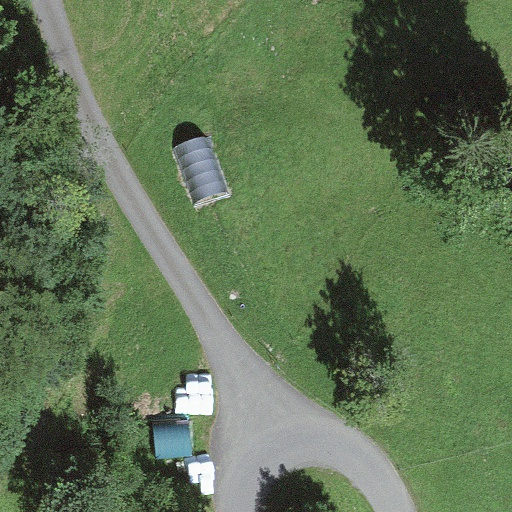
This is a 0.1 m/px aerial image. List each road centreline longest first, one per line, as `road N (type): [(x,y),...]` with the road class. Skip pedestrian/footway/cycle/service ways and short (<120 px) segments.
road 1 (track): [(274,448),(84,105),(45,0)]
road 2 (track): [(397,511),(378,481),(325,443),(303,439),(274,448)]
